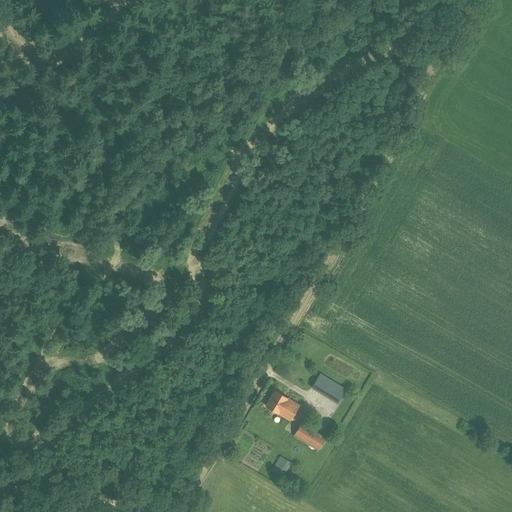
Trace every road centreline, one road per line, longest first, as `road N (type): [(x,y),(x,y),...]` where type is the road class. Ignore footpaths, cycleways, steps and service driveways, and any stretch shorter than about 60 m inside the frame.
road 1 (track): [(0,425),(122,236),(222,144),(393,44),(427,0)]
road 2 (track): [(468,0),(181,511)]
road 3 (track): [(0,259),(25,234),(57,292),(46,344),(59,353),(94,352),(153,296),(155,262),(188,254),(228,188),(234,143)]
road 4 (track): [(4,418),(37,439),(184,312),(193,287),(190,250)]
road 5 (track): [(174,511),(0,485)]
road 6 (track): [(0,206),(25,234),(155,262)]
road 7 (track): [(0,100),(110,0)]
